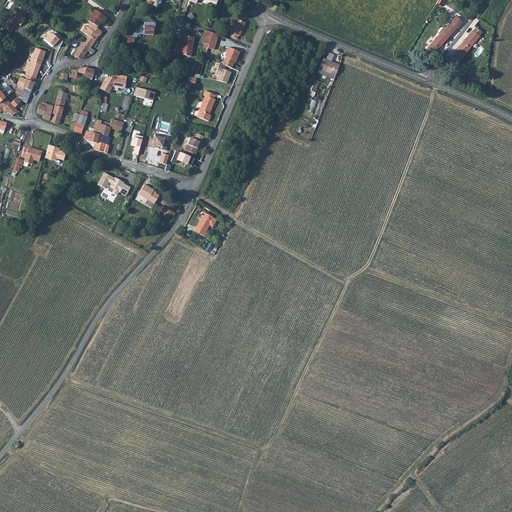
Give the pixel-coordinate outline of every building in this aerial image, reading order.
[(14,10),(11,14),(22,25),(26,18),(14,10)] [(95,10),(88,20),(91,22),(97,27),(105,16),(95,10)] [(22,25),(11,14),(3,27),(10,32),(16,23),(21,26),(22,25)] [(432,42),(428,46),(434,52),(438,48),(458,27),(463,22),(457,16),(451,21),(444,29),(443,28),(441,29),(443,30),(436,37),(432,42)] [(233,30),(232,33),(238,36),(240,32),(241,33),(247,21),(238,17),(232,29),(233,30)] [(144,34),(153,34),(153,28),(156,22),(151,20),(150,22),(144,22),(144,25),(142,25),(141,25),(141,27),(141,29),(140,29),(140,33),(144,34)] [(88,35),(83,43),(91,47),(96,39),(99,42),(100,42),(104,36),(100,33),(102,30),(97,27),(91,22),(88,27),(85,25),(81,30),(88,35)] [(141,27),(132,36),(132,37),(135,38),(135,37),(140,33),(140,29),(141,29),(141,27)] [(476,27),(455,53),(461,58),(479,36),(478,35),(481,32),(476,27)] [(208,44),(207,48),(213,50),(218,34),(204,30),(201,42),(208,44)] [(62,36),(55,31),(46,41),(54,47),(57,43),(60,45),(62,42),(62,36)] [(185,38),(182,52),(193,54),(196,36),(184,34),(183,38),(185,38)] [(73,38),(70,43),(76,46),(79,41),(73,38)] [(83,43),(73,58),(76,59),(77,57),(79,58),(84,57),(88,51),(92,54),(95,50),(91,47),(83,43)] [(227,54),(224,62),(233,66),(236,58),(237,59),(241,50),(229,45),(226,54),(227,54)] [(28,60),(27,65),(38,70),(46,51),(36,47),(30,61),(28,60)] [(323,57),(319,68),(334,74),(338,63),(323,57)] [(27,65),(26,65),(24,70),(29,72),(28,74),(36,78),(38,70),(27,65)] [(78,70),(78,72),(84,74),(84,76),(87,77),(86,80),(91,82),(92,78),(95,69),(86,67),(78,69),(78,70)] [(227,83),(231,72),(218,68),(215,75),(218,76),(216,81),(227,83)] [(70,77),(77,78),(78,72),(78,70),(70,69),(70,77)] [(60,73),(59,81),(67,81),(68,73),(60,73)] [(14,80),(13,82),(17,84),(31,90),(36,78),(28,74),(26,79),(20,77),(18,81),(14,80)] [(127,76),(113,74),(112,78),(106,76),(99,88),(109,94),(113,87),(125,89),(127,76)] [(197,76),(189,75),(187,83),(191,84),(191,82),(195,82),(197,76)] [(314,97),(320,82),(315,80),(309,95),(314,97)] [(136,87),(134,95),(153,101),(155,93),(136,87)] [(58,94),(57,98),(65,100),(67,93),(59,90),(58,94)] [(206,94),(200,109),(209,114),(216,98),(214,97),(216,94),(207,90),(206,94)] [(5,98),(0,102),(0,104),(1,106),(0,107),(0,112),(3,110),(10,103),(7,99),(5,98)] [(10,103),(3,110),(5,112),(7,110),(12,115),(17,111),(14,107),(20,101),(15,98),(10,103)] [(57,98),(55,106),(63,108),(65,100),(57,98)] [(46,106),(40,104),(37,112),(44,115),(43,118),(49,120),(53,106),(47,104),(46,106)] [(55,106),(51,120),(59,124),(63,108),(55,106)] [(77,120),(77,122),(85,125),(87,116),(79,113),(77,120)] [(87,130),(84,137),(88,140),(89,141),(97,143),(99,134),(98,134),(101,123),(102,120),(97,119),(94,129),(93,132),(87,130)] [(112,119),(110,126),(111,127),(121,131),(124,123),(112,119)] [(77,122),(74,129),(74,130),(79,132),(81,133),(85,125),(77,122)] [(101,123),(98,134),(99,134),(108,137),(111,127),(110,126),(101,123)] [(147,134),(145,143),(149,144),(150,142),(166,147),(168,137),(152,133),(151,135),(147,134)] [(191,137),(185,149),(187,150),(193,153),(195,154),(201,142),(201,143),(204,137),(197,133),(197,135),(195,139),(191,138),(191,137)] [(97,143),(95,149),(107,152),(109,145),(106,143),(108,137),(99,134),(97,143)] [(132,153),(137,155),(142,137),(134,135),(131,145),(134,146),(132,153)] [(49,145),(45,158),(56,161),(57,158),(63,160),(66,153),(59,151),(60,148),(49,145)] [(24,147),(22,157),(25,158),(24,162),(32,164),(34,160),(39,161),(42,151),(28,147),(28,148),(24,147)] [(159,161),(167,163),(169,154),(162,152),(159,161)] [(179,152),(176,160),(187,165),(190,157),(179,152)] [(16,158),(11,174),(14,175),(14,172),(16,172),(18,166),(20,160),(16,158)] [(115,177),(105,172),(99,184),(106,188),(110,181),(113,183),(111,186),(115,188),(114,191),(119,194),(120,191),(127,194),(132,186),(125,182),(125,181),(116,176),(115,177)] [(149,188),(145,186),(140,195),(157,205),(162,196),(155,192),(156,190),(150,187),(149,188)] [(163,217),(169,220),(173,213),(167,209),(163,217)] [(213,226),(217,219),(214,217),(204,211),(201,215),(203,215),(194,229),(205,236),(207,232),(206,231),(210,224),(213,226)]
